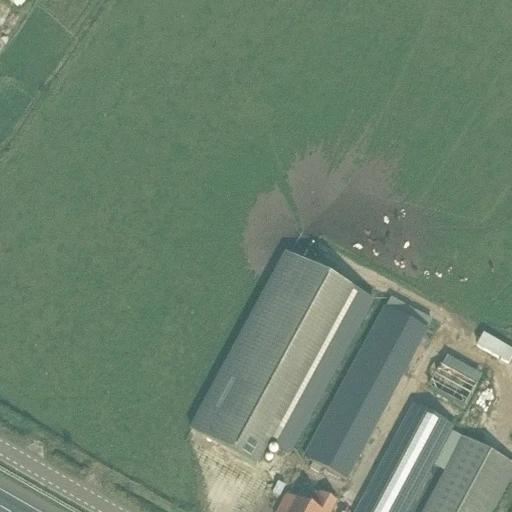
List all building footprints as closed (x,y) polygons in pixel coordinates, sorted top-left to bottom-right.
[(7,0),(17,8),(24,0),(7,0)] [(374,303),(354,292),(285,255),(190,431),(259,468),(271,446),(291,456),(374,303)] [(346,482),(431,320),(391,298),(305,460),(346,482)] [(462,410),(475,387),(439,367),(427,391),(462,410)] [(414,407),(357,511),(407,511),(432,466),(444,472),(423,511),(492,511),(511,476),(511,465),(462,439),(450,433),(453,428),(414,407)] [(312,508),(286,494),(275,511),(330,511),(335,503),(319,494),(312,508)]
